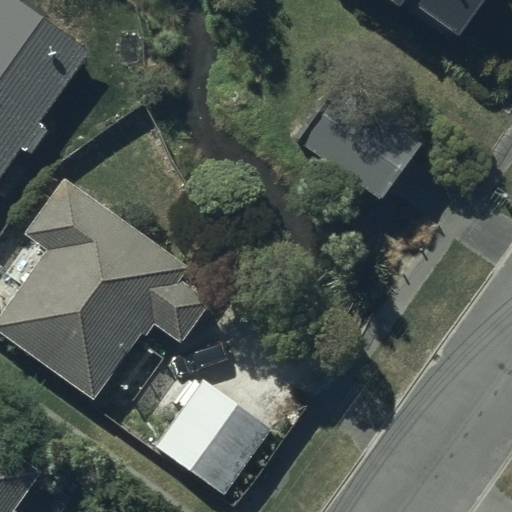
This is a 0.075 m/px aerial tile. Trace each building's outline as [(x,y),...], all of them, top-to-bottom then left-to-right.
[(0,0),(0,177),(87,55),(8,0),(0,0)] [(371,197),(411,138),(323,80),(284,139),(371,197)] [(177,271),(65,191),(35,233),(53,245),(0,319),(0,334),(93,401),(152,320),(178,338),(199,308),(167,285),(177,271)] [(260,425),(205,386),(161,449),(216,488),(260,425)] [(0,511),(9,511),(34,478),(0,454),(0,511)]
